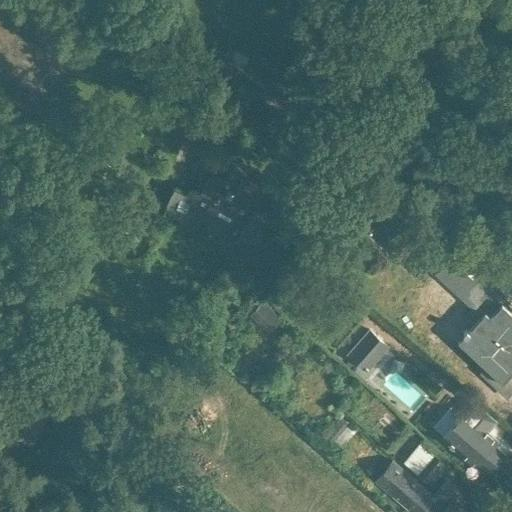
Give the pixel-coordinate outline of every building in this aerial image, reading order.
[(178,44),(164,67),(200,88),(212,68),(197,59),(207,42),(177,24),(169,38),(178,44)] [(480,181),(506,172),(497,143),(464,154),(467,164),(469,163),(471,170),(465,172),(471,190),(482,187),(480,181)] [(174,188),(163,211),(172,216),(174,214),(182,217),(180,220),(186,223),(190,223),(194,222),(198,219),(200,215),(205,208),(235,222),(230,233),(229,243),(225,246),(224,247),(230,265),(237,264),(242,262),(247,260),(250,257),(254,254),(255,251),(265,229),(269,214),(263,212),(262,212),(261,212),(258,212),(256,212),(254,213),(247,207),(257,187),(242,180),(244,176),(230,169),(226,178),(217,174),(215,173),(214,173),(212,173),(210,174),(209,175),(208,176),(207,177),(201,191),(195,188),(193,188),(192,188),(190,188),(189,189),(188,190),(186,193),(174,188)] [(445,258),(470,281),(492,256),(490,254),(492,251),(467,234),(466,235),(459,229),(448,242),(454,247),(445,258)] [(482,314),(458,340),(502,381),(511,369),(511,313),(511,314),(502,305),(507,299),(481,275),(463,294),(487,315),(485,317),(482,314)] [(268,332),(281,317),(262,300),(249,315),(268,332)] [(371,351),(378,357),(389,344),(370,328),(349,352),(361,363),(371,351)] [(299,370),(294,376),(298,379),(302,373),(299,370)] [(14,393),(0,426),(0,427),(32,441),(47,407),(14,393)] [(484,467),(508,487),(511,482),(511,460),(493,445),(497,439),(464,411),(442,437),(475,466),(478,462),(484,467)] [(412,511),(414,510),(416,511),(438,511),(446,503),(438,497),(436,495),(441,489),(444,491),(446,488),(430,474),(445,457),(400,418),(388,432),(413,453),(409,457),(408,456),(384,483),(388,487),(385,490),(410,511),(412,511)]
